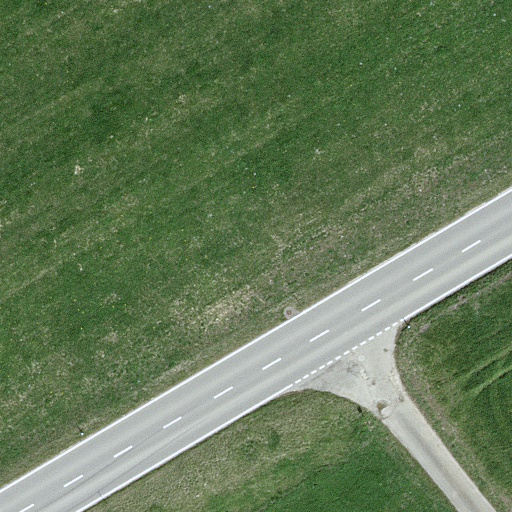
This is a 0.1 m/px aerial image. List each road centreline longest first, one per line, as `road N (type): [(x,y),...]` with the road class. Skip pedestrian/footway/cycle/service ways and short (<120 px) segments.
road 1 (tertiary): [(511,216),(9,511)]
road 2 (track): [(319,328),(470,511)]
